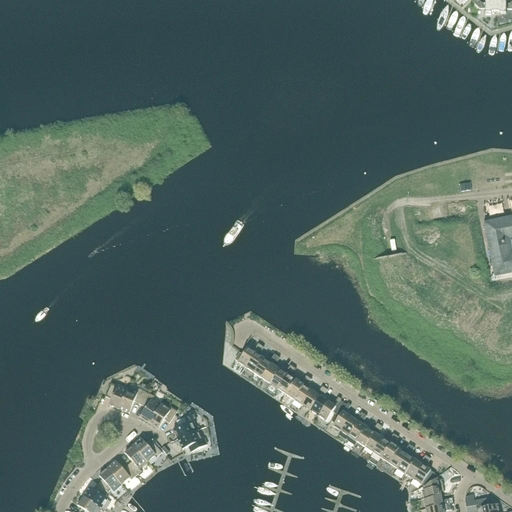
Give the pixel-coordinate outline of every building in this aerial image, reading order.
[(506,5),(506,0),(485,0),(485,4),(482,4),(477,0),(475,0),(472,3),(479,10),(485,10),(485,15),(506,15),(506,10),(511,10),(511,2),(510,5),(506,5)] [(65,185),(66,197),(77,196),(76,184),(65,185)] [(0,218),(9,217),(7,206),(0,207),(0,218)] [(511,218),(484,224),(495,277),(511,273),(511,218)] [(441,221),(416,224),(418,235),(442,233),(441,221)] [(402,270),(399,256),(410,253),(409,252),(400,254),(380,259),(370,261),(371,263),(382,260),(386,274),(402,270)] [(246,369),(261,346),(258,344),(255,349),(253,348),(251,351),(247,349),(238,363),(246,369)] [(261,353),(264,348),(261,346),(246,369),(254,374),(264,360),(260,357),(263,354),(261,353)] [(262,379),(277,357),(274,355),(271,360),(269,359),(267,362),(264,360),(254,374),(262,379)] [(277,363),(280,359),(277,357),(262,379),(270,385),(280,370),(276,368),(279,365),(277,363)] [(278,390),(293,368),(290,366),(287,370),(285,369),(283,373),(280,370),(270,385),(278,390)] [(293,374),(296,369),(293,368),(278,390),(286,395),(296,381),(292,379),(295,375),(293,374)] [(294,401),(309,378),(306,376),(303,381),(301,380),(299,383),(296,381),(286,395),(294,401)] [(309,385),(312,380),(309,378),(294,401),(302,406),(312,392),(308,389),(311,386),(309,385)] [(117,386),(117,387),(111,385),(106,398),(111,400),(109,406),(119,410),(128,390),(117,386)] [(140,405),(147,393),(148,391),(140,387),(137,394),(128,390),(119,410),(129,414),(134,402),(140,405)] [(310,411),(325,389),(322,387),(319,392),(317,390),(315,394),(312,392),(302,406),(310,411)] [(325,395),(328,391),(325,389),(310,411),(318,417),(328,402),(324,400),(327,397),(325,395)] [(153,400),(154,397),(147,393),(140,405),(146,409),(140,418),(159,430),(165,421),(170,424),(177,413),(171,409),(170,411),(153,400)] [(326,422),(341,400),(338,398),(335,402),(333,401),(331,405),(328,402),(318,417),(326,422)] [(348,411),(351,406),(348,404),(345,409),(341,407),(331,422),(335,424),(333,427),(341,432),(351,418),(347,416),(350,412),(348,411)] [(349,438),(364,415),(361,413),(358,418),(356,417),(354,420),(351,418),(341,432),(349,438)] [(193,422),(196,421),(193,415),(181,420),(183,426),(173,430),(178,440),(198,432),(193,422)] [(364,421),(367,417),(364,415),(349,438),(357,443),(367,428),(363,426),(366,423),(364,421)] [(365,448),(380,426),(377,424),(374,428),(372,427),(370,431),(367,428),(357,443),(365,448)] [(380,432),(383,428),(380,426),(365,448),(373,454),(383,439),(379,437),(382,433),(380,432)] [(205,440),(202,441),(198,432),(178,440),(182,450),(189,448),(191,453),(207,446),(205,440)] [(381,459),(396,436),(393,435),(390,439),(388,438),(386,441),(383,439),(373,454),(381,459)] [(396,443),(399,438),(396,436),(381,459),(389,464),(399,450),(395,447),(398,444),(396,443)] [(153,443),(149,448),(141,439),(133,447),(148,463),(155,456),(157,458),(162,454),(153,443)] [(397,470),(412,447),(409,445),(406,450),(404,449),(402,452),(399,450),(389,464),(397,470)] [(140,470),(148,463),(133,447),(125,454),(132,462),(127,466),(137,476),(142,472),(140,470)] [(412,453),(415,449),(412,447),(397,470),(405,475),(415,460),(411,458),(414,455),(412,453)] [(413,480),(428,458),(425,456),(422,460),(420,459),(418,463),(415,460),(405,475),(413,480)] [(424,487),(438,478),(434,474),(431,472),(431,471),(427,469),(429,465),(428,464),(431,459),(428,458),(413,480),(421,486),(421,485),(424,487)] [(127,466),(123,470),(116,462),(108,469),(122,486),(130,479),(132,481),(137,476),(127,466)] [(114,493),(122,486),(108,469),(99,477),(102,480),(98,485),(108,494),(111,490),(114,493)] [(443,487),(442,483),(438,478),(424,487),(424,491),(422,491),(424,501),(441,497),(440,493),(444,493),(443,487)] [(477,494),(482,485),(474,481),(470,490),(477,494)] [(105,498),(108,494),(98,485),(93,490),(90,488),(84,497),(102,509),(108,500),(105,498)] [(99,511),(102,509),(84,497),(77,506),(81,509),(79,511),(99,511)] [(449,500),(442,501),(441,497),(424,501),(426,510),(450,505),(449,500)] [(494,506),(493,504),(486,499),(475,502),(477,511),(498,511),(498,505),(494,506)]
